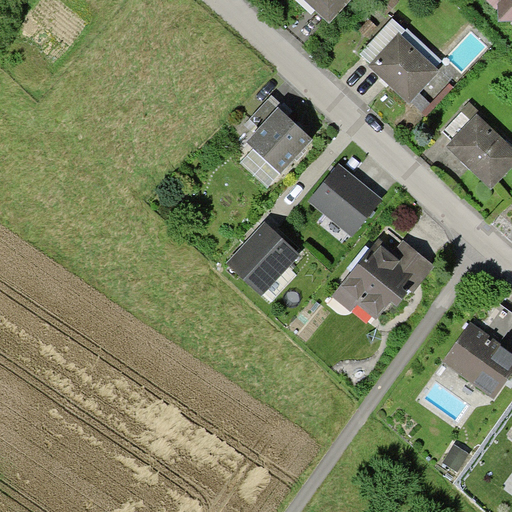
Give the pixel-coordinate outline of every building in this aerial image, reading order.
[(304,0),(326,20),(344,0),(304,0)] [(383,13),(393,3),(389,0),(373,0),(371,3),(383,13)] [(511,0),(487,0),(511,22),(511,0)] [(391,22),(359,57),(406,101),(432,73),(431,72),(438,64),(407,36),(400,44),(396,40),(403,32),(391,22)] [(459,114),(440,133),(452,145),(449,148),(488,186),(511,161),(511,156),(475,121),(478,117),(467,107),(460,114),(459,114)] [(278,175),(309,142),(276,110),(245,144),(278,175)] [(334,171),(308,201),(350,236),(376,206),(334,171)] [(293,254),(266,230),(228,270),(255,295),(293,254)] [(406,289),(426,264),(406,248),(394,262),(374,246),(340,287),(376,316),(388,302),(390,303),(393,303),(398,300),(400,297),(400,295),(398,290),(401,285),(406,289)] [(489,395),(511,362),(511,358),(471,329),(446,364),(489,395)] [(468,454),(453,445),(443,461),(458,470),(468,454)]
